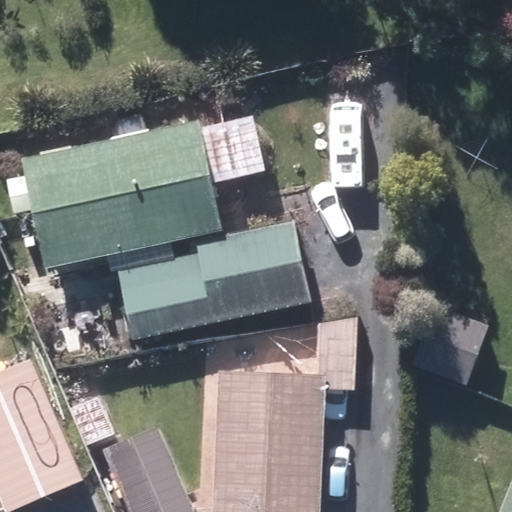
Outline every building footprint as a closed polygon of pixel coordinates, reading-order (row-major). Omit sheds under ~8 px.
[(484,59),(436,56),(431,115),(480,118),(484,59)] [(408,60),(375,58),(372,121),(405,123),(408,60)] [(276,168),(264,113),(212,124),(223,179),(276,168)] [(211,119),(32,157),(55,265),(234,228),(223,179),(212,124),(211,119)] [(305,217),(207,239),(209,250),(127,267),(143,338),(322,299),(305,217)] [(39,357),(0,373),(0,482),(13,511),(92,478),(39,357)] [(327,511),(335,373),(230,367),(222,511),(327,511)] [(167,422),(112,446),(140,511),(195,511),(205,508),(167,422)]
